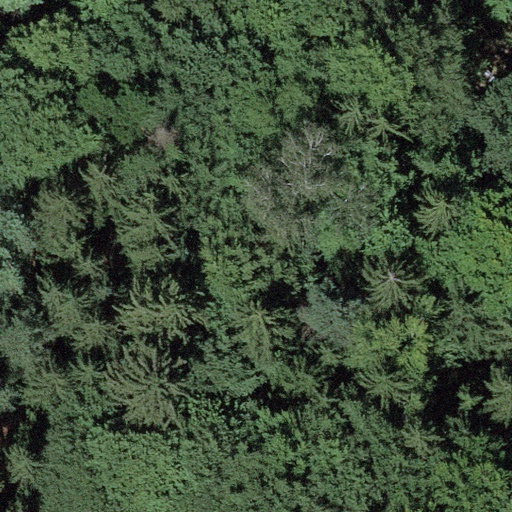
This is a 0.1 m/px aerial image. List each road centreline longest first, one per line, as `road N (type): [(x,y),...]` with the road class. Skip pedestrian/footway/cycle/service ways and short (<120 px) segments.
road 1 (track): [(459,204),(320,289),(269,371),(222,511)]
road 2 (track): [(0,72),(129,0)]
